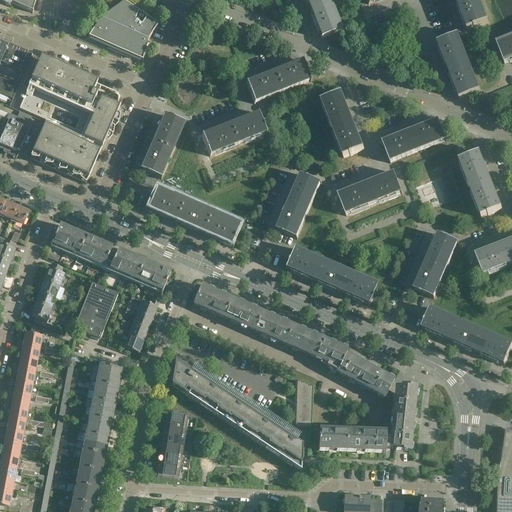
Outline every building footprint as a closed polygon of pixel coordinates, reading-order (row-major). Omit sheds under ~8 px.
[(4,0),(4,2),(4,3),(4,4),(4,5),(5,5),(5,6),(6,6),(7,7),(8,7),(9,7),(10,6),(11,5),(31,13),(32,14),(35,0),(4,0)] [(320,39),(321,39),(322,39),(342,31),(341,31),(340,31),(328,0),(306,0),(315,23),(314,23),(316,27),(317,27),(321,39),(320,39)] [(468,31),(467,31),(467,32),(469,31),(474,29),(474,30),(477,29),(477,28),(488,24),(488,23),(487,23),(478,0),(456,0),(462,15),(461,15),(463,20),(464,19),(468,31)] [(117,52),(133,58),(142,63),(145,49),(147,42),(153,33),(158,27),(135,11),(128,7),(124,3),(100,21),(99,22),(96,26),(88,39),(107,47),(117,52)] [(459,100),(460,100),(480,92),(480,91),(479,92),(457,36),(458,36),(437,44),(438,44),(443,55),(442,56),(443,60),(444,60),(454,83),(453,84),(454,88),(455,88),(460,99),(459,100)] [(504,65),(505,65),(505,64),(511,61),(511,39),(497,45),(497,44),(496,44),(504,64),(504,65)] [(0,43),(0,95),(12,101),(32,57),(7,46),(7,47),(0,43)] [(120,103),(119,102),(120,98),(119,96),(117,95),(114,95),(115,94),(80,79),(79,82),(74,79),(75,77),(40,61),(18,109),(45,122),(29,157),(48,166),(84,182),(120,103)] [(250,93),(254,105),(255,105),(254,104),(310,82),(310,83),(311,83),(302,62),(302,63),(291,68),(290,67),(286,68),(286,70),(263,79),(262,78),(258,79),(258,81),(247,85),(247,84),(246,84),(249,91),(248,91),(249,94),(250,93)] [(343,159),(344,159),(350,157),(351,157),(353,156),(365,151),(364,150),(363,151),(342,96),(342,95),(321,103),(322,103),(323,103),(344,158),(343,159)] [(207,151),(210,158),(211,157),(210,156),(265,135),(266,136),(266,135),(264,129),(263,126),(258,115),(257,115),(258,116),(203,138),(202,137),(206,149),(207,151)] [(158,180),(161,181),(161,180),(160,180),(184,125),(185,126),(185,125),(173,120),(174,120),(171,119),(164,116),(164,117),(165,117),(160,128),(159,128),(157,132),(158,133),(148,156),(147,156),(145,160),(146,160),(141,172),(140,171),(140,172),(142,173),(147,175),(149,176),(158,180)] [(9,157),(16,159),(30,126),(30,124),(17,118),(14,124),(10,126),(9,124),(8,123),(9,122),(0,118),(0,149),(2,150),(4,151),(3,152),(7,154),(10,155),(9,157)] [(382,144),(391,165),(391,164),(391,163),(446,142),(446,143),(447,142),(439,122),(438,122),(438,123),(427,127),(427,126),(422,128),(423,129),(399,138),(399,137),(394,139),(395,140),(383,145),(383,144),(382,144)] [(455,150),(457,155),(464,153),(462,147),(455,150)] [(482,218),(481,218),(481,219),(488,216),(488,217),(490,216),(490,215),(501,211),(502,210),(501,210),(479,155),(480,155),(480,154),(479,154),(459,162),(459,163),(460,162),(482,218)] [(338,198),(346,217),(347,217),(346,216),(402,194),(402,195),(403,195),(395,175),(394,174),(394,175),(339,197),(339,196),(338,196),(338,198)] [(295,240),(297,240),(298,240),(297,239),(320,185),(321,185),(322,185),(310,180),(310,179),(308,178),(308,179),(301,176),(302,177),(297,188),(296,188),(294,192),(295,192),(285,216),(284,215),(282,219),(283,220),(278,231),(277,231),(280,233),(283,234),(283,235),(286,236),(286,235),(295,240)] [(230,247),(231,247),(234,240),(234,241),(235,238),(236,235),(240,226),(239,226),(239,227),(157,191),(157,190),(156,191),(152,200),(152,202),(151,201),(150,204),(151,204),(148,211),(149,210),(160,215),(160,216),(164,218),(164,217),(188,227),(187,228),(191,230),(192,229),(215,239),(215,240),(219,242),(219,241),(231,246),(230,247)] [(0,213),(0,215),(11,220),(16,208),(5,203),(0,213)] [(16,208),(11,220),(23,226),(28,213),(16,208)] [(51,246),(64,251),(72,233),(67,230),(67,229),(59,226),(51,246)] [(64,251),(77,257),(86,237),(79,234),(78,235),(72,233),(64,251)] [(11,241),(16,244),(19,236),(14,234),(11,241)] [(432,299),(434,300),(435,299),(434,299),(457,244),(458,245),(459,244),(447,239),(445,238),(444,238),(438,235),(438,236),(439,236),(434,248),(433,247),(431,252),(432,252),(422,275),(421,275),(419,279),(420,280),(415,291),(414,291),(416,292),(420,294),(420,295),(422,296),(423,295),(432,299)] [(77,257),(90,263),(98,244),(93,241),(86,237),(77,257)] [(0,246),(0,256),(11,261),(14,251),(13,251),(15,246),(4,242),(2,247),(0,246)] [(475,256),(483,277),(484,277),(484,276),(511,264),(511,242),(476,257),(476,256),(475,256)] [(90,263),(103,268),(111,250),(112,249),(105,246),(104,246),(98,244),(90,263)] [(103,268),(109,271),(117,252),(111,250),(103,268)] [(367,306),(368,307),(370,300),(371,300),(372,298),(371,298),(373,294),(377,286),(376,286),(376,287),(294,251),(294,250),(293,251),(289,260),(288,261),(287,264),(285,270),(285,271),(286,270),(297,275),(296,276),(301,278),(301,276),(324,287),(324,288),(328,290),(329,288),(352,299),(351,300),(356,302),(356,300),(367,305),(367,306)] [(109,271),(123,277),(131,258),(125,255),(125,254),(118,251),(117,252),(109,271)] [(0,273),(6,275),(11,261),(0,256),(0,273)] [(123,277),(136,282),(144,263),(137,260),(136,260),(131,258),(123,277)] [(136,282),(149,288),(157,269),(151,267),(151,266),(144,263),(136,282)] [(44,280),(60,286),(64,276),(61,275),(63,270),(51,266),(50,271),(48,270),(44,280)] [(157,269),(149,288),(162,294),(170,274),(163,271),(163,272),(157,269)] [(39,294),(52,299),(55,292),(57,293),(60,286),(44,280),(39,294)] [(74,330),(87,336),(105,291),(92,285),(74,330)] [(192,306),(208,313),(216,295),(209,292),(209,291),(201,287),(192,306)] [(87,336),(99,341),(100,341),(118,296),(105,291),(87,336)] [(34,308),(50,314),(52,307),(49,306),(52,299),(39,294),(34,308)] [(208,313),(224,320),(232,301),(224,297),(224,298),(216,295),(208,313)] [(139,308),(137,314),(137,315),(152,321),(156,309),(150,307),(141,303),(131,299),(129,304),(137,307),(139,308)] [(158,307),(160,302),(160,301),(154,299),(151,305),(157,308),(158,307)] [(224,320),(239,327),(247,308),(239,305),(239,304),(232,301),(224,320)] [(33,324),(44,328),(50,314),(34,308),(30,318),(35,319),(33,324)] [(239,327),(254,333),(262,314),(255,311),(254,311),(247,308),(239,327)] [(504,366),(507,360),(508,360),(509,358),(508,357),(510,354),(511,348),(511,346),(431,311),(431,310),(430,309),(430,311),(426,320),(425,321),(424,323),(424,324),(421,330),(422,330),(422,329),(434,334),(433,335),(437,337),(438,336),(461,346),(461,347),(465,349),(465,348),(489,358),(488,359),(493,361),(493,360),(504,365),(504,366)] [(136,316),(133,325),(132,326),(147,332),(152,321),(137,315),(137,314),(127,310),(125,315),(132,318),(133,315),(136,316)] [(254,333),(269,340),(277,322),(269,318),(270,317),(262,314),(254,333)] [(132,328),(128,337),(143,343),(147,332),(132,326),(133,325),(122,321),(120,327),(128,330),(129,327),(132,328)] [(269,340),(285,347),(293,327),(285,324),(285,325),(277,322),(269,340)] [(285,347),(300,353),(308,335),(300,332),(301,330),(293,327),(285,347)] [(124,338),(127,339),(123,349),(138,355),(143,343),(128,337),(118,333),(116,338),(123,341),(124,338)] [(300,353),(315,360),(323,340),(316,337),(315,338),(308,335),(300,353)] [(25,336),(23,348),(39,351),(41,339),(25,336)] [(326,369),(329,371),(339,348),(330,345),(331,344),(323,340),(315,360),(327,365),(326,369)] [(23,348),(20,360),(36,363),(39,351),(23,348)] [(329,371),(344,378),(354,359),(346,356),(347,352),(339,348),(329,371)] [(344,378),(357,385),(366,368),(359,364),(359,363),(354,359),(344,378)] [(20,360),(18,372),(34,375),(36,363),(20,360)] [(175,362),(171,386),(175,388),(292,467),(301,473),(302,447),(175,362)] [(98,376),(120,380),(122,371),(112,369),(113,367),(101,364),(100,367),(99,367),(98,376)] [(357,385),(371,393),(381,374),(374,370),(373,371),(366,368),(357,385)] [(18,372),(16,384),(32,387),(34,375),(18,372)] [(384,399),(387,395),(392,386),(394,382),(388,379),(389,378),(381,374),(371,393),(384,399)] [(96,384),(118,388),(120,380),(98,376),(96,384)] [(295,428),(308,429),(311,429),(312,388),(308,388),(308,386),(306,386),(306,385),(301,385),(301,383),(297,383),(295,428)] [(13,396),(29,400),(32,387),(16,384),(13,396)] [(94,392),(117,397),(118,388),(96,384),(94,392)] [(392,397),(395,398),(397,388),(392,386),(387,395),(392,397)] [(395,398),(394,403),(415,405),(416,396),(415,396),(415,389),(402,387),(402,388),(397,388),(395,398)] [(93,401),(115,405),(117,397),(94,392),(93,401)] [(13,396),(11,409),(27,412),(29,400),(13,396)] [(91,409),(113,414),(115,405),(93,401),(91,409)] [(394,403),(393,419),(412,421),(412,418),(413,413),(414,413),(415,405),(394,403)] [(11,409),(9,421),(25,424),(27,412),(11,409)] [(89,418),(111,422),(113,414),(91,409),(89,418)] [(157,478),(178,481),(187,420),(167,417),(157,478)] [(88,426),(110,430),(111,422),(89,418),(88,426)] [(393,419),(391,435),(412,437),(413,429),(411,429),(412,424),(412,421),(393,419)] [(9,421),(6,433),(22,436),(25,424),(9,421)] [(86,434),(108,439),(110,430),(88,426),(86,434)] [(329,454),(332,454),(333,432),(319,432),(318,452),(329,453),(329,454)] [(334,453),(346,453),(347,433),(333,432),(332,454),(334,454),(334,453)] [(511,511),(511,432),(511,433),(499,449),(497,511),(511,511)] [(6,433),(4,445),(20,448),(22,436),(6,433)] [(357,455),(360,455),(361,433),(347,433),(346,453),(357,454),(357,455)] [(361,433),(360,455),(362,455),(362,454),(374,455),(375,434),(361,433)] [(84,443),(106,447),(108,439),(86,434),(84,443)] [(386,434),(375,434),(374,455),(381,455),(382,454),(385,454),(385,450),(388,450),(388,440),(386,440),(386,434)] [(391,440),(388,440),(388,450),(390,450),(395,451),(395,452),(409,453),(410,446),(411,446),(412,437),(391,435),(391,440)] [(83,451),(105,456),(106,447),(84,443),(83,451)] [(4,445),(2,457),(18,460),(20,448),(4,445)] [(81,460),(103,464),(105,456),(83,451),(81,460)] [(2,457),(0,464),(0,469),(15,472),(18,460),(2,457)] [(79,468),(101,473),(103,464),(81,460),(79,468)] [(78,477),(100,481),(101,473),(79,468),(78,477)] [(0,469),(0,481),(13,484),(15,472),(0,469)] [(76,485),(98,489),(100,481),(78,477),(76,485)] [(0,481),(0,494),(11,496),(13,484),(0,481)] [(74,493),(96,498),(98,489),(76,485),(74,493)] [(73,502),(95,506),(96,498),(74,493),(73,502)] [(11,496),(0,494),(0,510),(4,511),(5,508),(8,509),(11,496)] [(369,511),(370,501),(364,501),(354,500),(345,500),(344,511),(369,511)] [(380,511),(381,501),(370,501),(369,511),(380,511)] [(71,510),(79,511),(93,511),(95,506),(73,502),(71,510)] [(420,503),(419,511),(441,511),(442,504),(420,503)]
